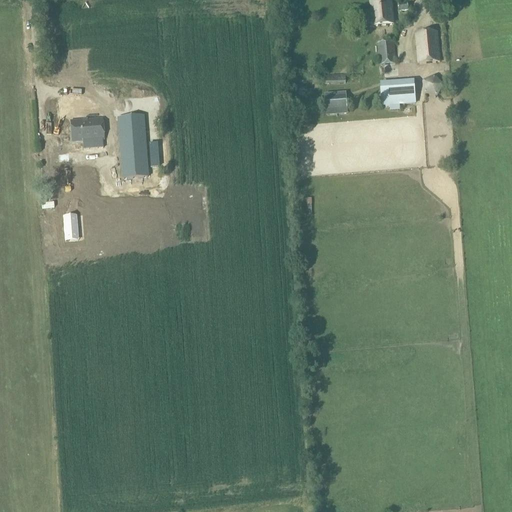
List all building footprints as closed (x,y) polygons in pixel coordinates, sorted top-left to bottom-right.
[(381,0),(370,1),(372,28),(393,26),(390,0),(381,0)] [(399,13),(408,12),(407,4),(399,5),(399,13)] [(414,35),(417,66),(440,64),(437,33),(414,35)] [(377,45),(379,67),(396,65),(394,43),(377,45)] [(440,74),(435,77),(441,85),(446,81),(440,74)] [(324,77),(324,86),(346,85),(345,76),(324,77)] [(436,95),(441,85),(434,77),(433,77),(423,81),(424,92),(424,93),(436,95)] [(415,105),(413,82),(381,85),(383,108),(415,105)] [(346,96),(324,98),(325,111),(347,109),(346,96)] [(349,112),(330,111),(330,122),(349,123),(349,112)] [(142,117),(118,119),(122,180),(147,178),(142,117)] [(102,140),(103,140),(102,120),(86,121),(86,120),(70,122),(72,143),(82,142),(83,150),(102,149),(102,140)] [(148,145),(150,168),(158,168),(157,154),(161,154),(161,146),(157,146),(157,144),(148,145)] [(69,162),(68,155),(58,155),(59,163),(69,162)] [(80,158),(81,170),(97,169),(97,158),(80,158)] [(63,218),(65,242),(77,241),(76,217),(63,218)]
